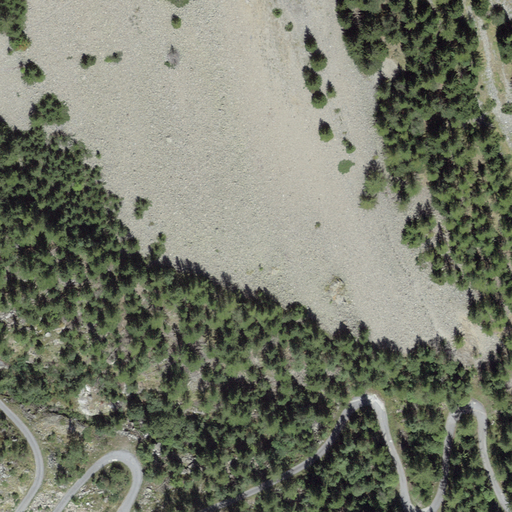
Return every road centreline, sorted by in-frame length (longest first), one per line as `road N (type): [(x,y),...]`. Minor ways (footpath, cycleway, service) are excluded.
road 1 (track): [(410,511),(386,418),(377,403),(363,401),(318,459),(215,511)]
road 2 (track): [(511,505),(492,478),(481,410),(469,408),(455,414),(435,511)]
road 3 (track): [(127,511),(139,470),(120,460),(107,461),(60,511)]
road 4 (track): [(22,511),(42,464),(27,429),(0,401)]
